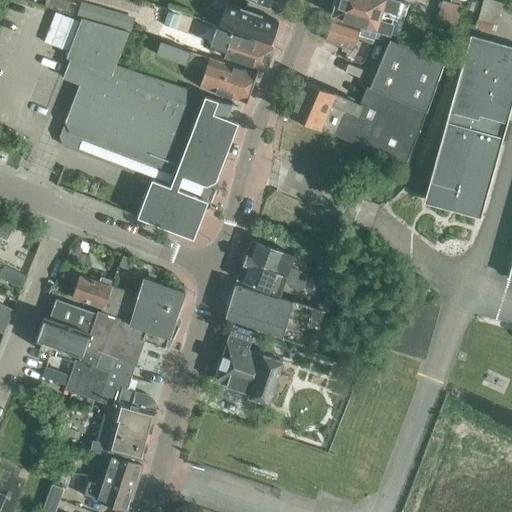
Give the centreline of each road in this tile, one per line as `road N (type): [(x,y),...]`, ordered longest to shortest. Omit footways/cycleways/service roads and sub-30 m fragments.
road 1 (residential): [(215,269),(258,120),(313,0)]
road 2 (residential): [(145,511),(215,269)]
road 3 (residential): [(0,389),(68,215)]
road 4 (residential): [(215,269),(68,215)]
